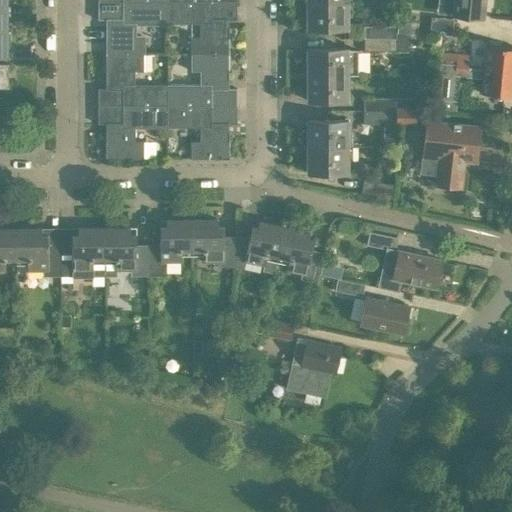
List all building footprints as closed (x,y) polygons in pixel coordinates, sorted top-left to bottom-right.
[(484,0),(454,0),(453,15),(483,18),(484,0)] [(135,23),(168,23),(168,2),(98,2),(98,20),(106,20),(106,54),(144,54),(144,37),(135,37),(135,23)] [(191,36),(191,54),(229,54),(229,20),(237,20),(237,2),(168,2),(168,23),(200,23),(200,36),(191,36)] [(347,29),(347,2),(307,2),(307,29),(347,29)] [(431,17),(430,33),(451,35),(453,19),(431,17)] [(363,26),(362,38),(395,38),(395,35),(395,26),(363,26)] [(362,51),(395,51),(411,51),(411,45),(416,45),(416,35),(395,35),(395,38),(362,38),(362,51)] [(511,48),(486,46),(484,69),(511,72),(511,48)] [(307,48),(307,74),(347,75),(357,75),(357,50),(347,50),(347,48),(307,48)] [(455,66),(467,67),(468,55),(440,52),(439,62),(455,63),(455,66)] [(144,71),(144,54),(106,54),(106,88),(98,88),(99,106),(167,106),(168,84),(135,84),(135,71),(144,71)] [(200,84),(168,84),(167,106),(237,106),(237,88),(229,88),(229,54),(191,54),(191,70),(200,70),(200,84)] [(458,75),(483,78),(482,93),(511,96),(511,72),(484,69),(467,67),(455,66),(455,63),(439,62),(438,77),(435,109),(454,111),(458,75)] [(0,63),(0,87),(8,88),(8,63),(0,63)] [(347,75),(307,74),(307,100),(347,100),(347,75)] [(363,98),(363,110),(395,110),(395,98),(363,98)] [(167,106),(99,106),(99,124),(106,124),(106,158),(144,158),(143,141),(135,141),(135,127),(167,128),(167,106)] [(237,124),(237,106),(167,106),(167,128),(200,128),(200,141),(192,141),(192,158),(229,158),(229,124),(237,124)] [(395,110),(363,110),(362,122),(395,122),(395,110)] [(414,111),(397,110),(397,124),(413,125),(414,111)] [(308,120),(308,146),(348,146),(348,120),(308,120)] [(478,127),(427,122),(424,153),(438,155),(435,184),(460,187),(463,161),(475,162),(478,127)] [(348,171),(348,146),(308,146),(308,171),(348,171)] [(364,179),(361,192),(392,198),(394,185),(364,179)] [(160,244),(148,244),(148,275),(160,275),(160,263),(179,262),(179,252),(192,252),(191,220),(165,220),(165,225),(160,225),(160,244)] [(222,268),(233,268),(237,236),(224,235),(224,226),(218,225),(218,220),(191,220),(192,252),(202,252),(203,262),(222,262),(222,268)] [(244,262),(264,265),(263,270),(275,273),(278,257),(284,227),(258,222),(256,228),(251,227),(249,236),(237,236),(233,268),(244,268),(244,262)] [(278,257),(288,260),(286,270),(305,274),(304,280),(317,282),(323,252),(312,250),(313,240),(307,238),(309,232),(284,227),(278,257)] [(5,260),(15,260),(15,229),(0,228),(0,270),(5,270),(5,260)] [(41,228),(15,229),(15,260),(26,260),(27,271),(48,271),(48,277),(59,276),(59,234),(41,234),(41,228)] [(91,276),(104,276),(104,260),(104,228),(78,228),(78,234),(59,234),(59,276),(72,276),(72,270),(91,270),(91,276)] [(135,275),(148,275),(148,244),(136,244),(136,234),(129,234),(129,228),(104,228),(104,260),(104,276),(116,276),(116,270),(135,270),(135,275)] [(394,250),(396,239),(369,233),(366,245),(386,249),(378,288),(397,292),(400,280),(435,287),(441,260),(394,250)] [(365,284),(337,278),(335,290),(362,296),(365,284)] [(365,298),(360,325),(403,333),(409,306),(365,298)] [(294,324),(265,318),(262,333),(291,338),(294,324)] [(326,396),(332,372),(334,373),(340,346),(299,337),(287,388),(326,396)]
